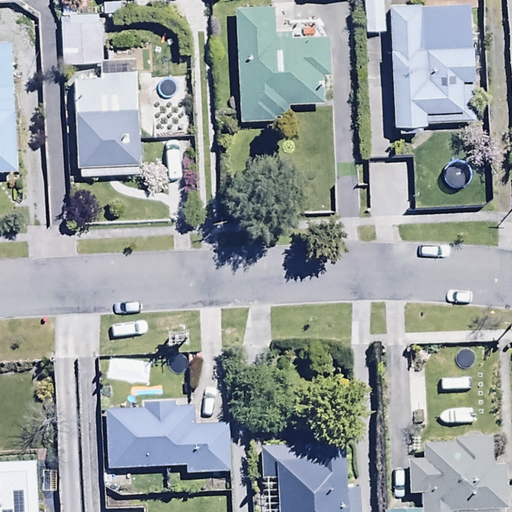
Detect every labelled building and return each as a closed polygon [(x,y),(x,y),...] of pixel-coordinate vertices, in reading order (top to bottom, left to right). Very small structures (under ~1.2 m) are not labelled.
[(61,65),(98,64),(97,15),(76,16),(75,0),(67,0),(59,0),(61,65)] [(363,0),(364,32),(383,31),(382,0),(363,0)] [(417,2),(388,4),(393,126),(398,125),(399,133),(422,132),(422,124),(474,122),(470,3),(418,5),(417,2)] [(273,5),(235,7),(239,122),(288,120),(287,103),(323,102),(322,75),(330,75),(328,36),(291,37),(290,31),(274,32),(273,5)] [(0,170),(16,170),(9,41),(0,41),(0,170)] [(74,79),(76,165),(80,165),(80,176),(137,174),(135,59),(99,59),(99,79),(74,79)] [(104,409),(107,469),(182,466),(182,476),(228,474),(226,424),(192,425),(192,406),(174,406),(173,397),(139,398),(139,408),(104,409)] [(344,488),(344,444),(261,443),(261,478),(277,478),(276,511),(359,511),(359,488),(344,488)] [(0,511),(36,511),(33,462),(0,464),(0,511)] [(418,511),(418,484),(378,485),(378,511),(418,511)]
